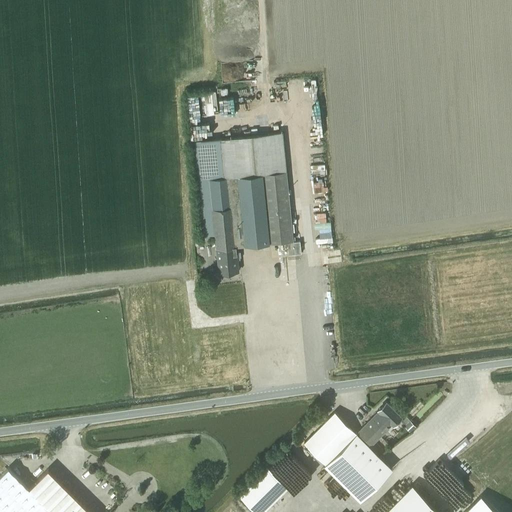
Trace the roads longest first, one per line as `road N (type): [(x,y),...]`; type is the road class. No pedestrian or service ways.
road 1 (tertiary): [(0,431),(511,360)]
road 2 (unknown): [(487,363),(489,394),(453,435),(377,497),(339,511)]
